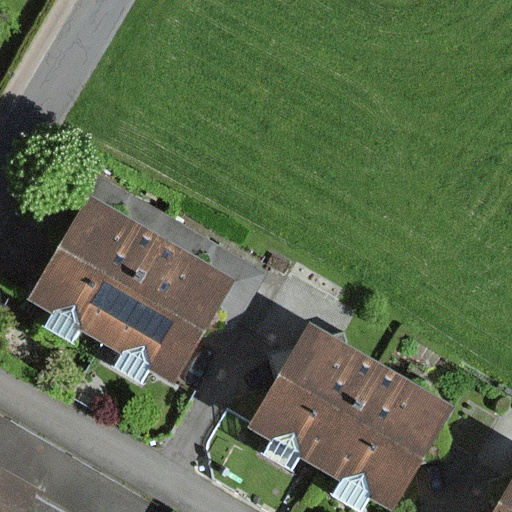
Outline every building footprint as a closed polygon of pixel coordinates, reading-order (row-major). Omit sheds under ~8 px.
[(103,343),(165,238),(92,195),(30,301),(54,315),(45,330),(75,347),(83,332),(103,343)] [(238,280),(165,238),(103,343),(122,355),(113,369),(143,387),(152,372),(176,386),(238,280)] [(322,472),(384,366),(311,323),(249,429),(273,443),(264,458),(294,475),(302,460),(322,472)] [(396,511),(457,408),(384,366),(322,472),(341,483),(332,497),(357,511),(363,511),(371,500),(390,511),(396,511)] [(45,492),(0,466),(0,511),(62,511),(40,499),(45,492)] [(511,511),(511,483),(494,511),(511,511)]
